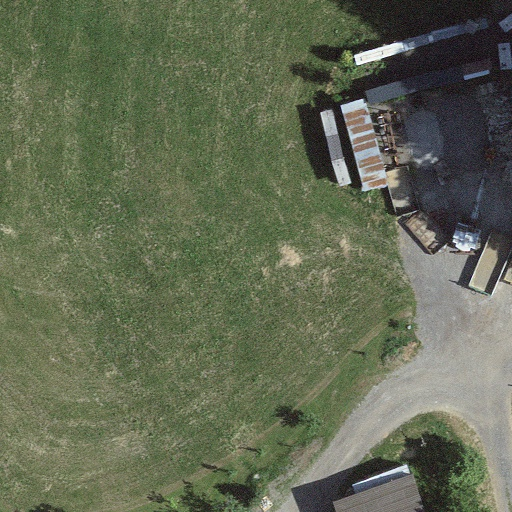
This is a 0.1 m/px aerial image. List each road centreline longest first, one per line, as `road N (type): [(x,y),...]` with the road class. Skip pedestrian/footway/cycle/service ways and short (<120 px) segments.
road 1 (track): [(302,511),(392,402),(413,391),(494,388)]
road 2 (track): [(511,511),(492,409),(511,356)]
